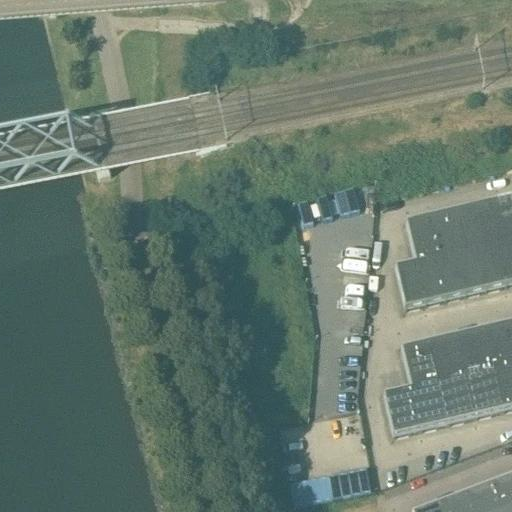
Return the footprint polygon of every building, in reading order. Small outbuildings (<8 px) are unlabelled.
[(495,249),(511,244),(511,228),(506,204),(486,209),(495,249)] [(475,254),(495,249),(486,209),(466,214),(475,254)] [(455,258),(475,254),(466,214),(445,219),(455,258)] [(435,263),(455,258),(445,219),(425,223),(435,263)] [(414,268),(435,263),(425,223),(405,228),(414,268)] [(505,291),(511,289),(511,244),(495,249),(505,291)] [(485,296),(505,291),(495,249),(475,254),(485,296)] [(465,301),(485,296),(475,254),(455,258),(465,301)] [(445,306),(465,301),(455,258),(435,263),(445,306)] [(424,310),(445,306),(435,263),(414,268),(424,310)] [(404,315),(424,310),(414,268),(394,273),(404,315)] [(511,336),(510,328),(483,335),(493,376),(511,371),(511,336)] [(493,376),(483,335),(456,341),(465,382),(493,376)] [(428,348),(438,388),(465,382),(456,341),(428,348)] [(400,354),(410,394),(438,388),(428,348),(400,354)] [(511,414),(511,371),(493,376),(502,417),(511,414)] [(493,376),(465,382),(475,423),(502,417),(493,376)] [(465,382),(438,388),(448,429),(475,423),(465,382)] [(438,388),(410,394),(420,436),(448,429),(438,388)] [(410,394),(382,401),(392,442),(420,436),(410,394)] [(300,506),(368,499),(365,475),(297,482),(300,506)] [(511,511),(511,480),(490,489),(498,511),(511,511)] [(498,511),(490,489),(464,499),(468,511),(498,511)] [(468,511),(464,499),(438,509),(439,511),(468,511)]
